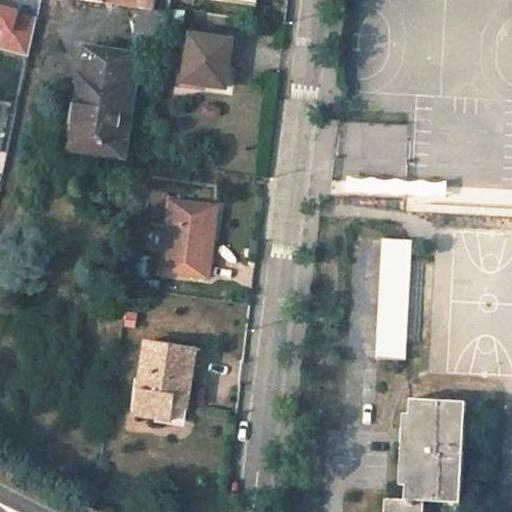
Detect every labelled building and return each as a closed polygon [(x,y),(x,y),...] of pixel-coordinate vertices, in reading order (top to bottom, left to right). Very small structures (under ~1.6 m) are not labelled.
[(153,9),(154,0),(139,0),(139,7),(144,8),(153,9)] [(0,28),(6,30),(1,49),(28,56),(36,22),(16,16),(17,11),(0,6),(0,28)] [(137,55),(161,60),(169,12),(153,9),(144,8),(139,7),(132,55),(137,55)] [(231,39),(191,33),(184,80),(225,85),(231,39)] [(132,55),(84,47),(69,142),(101,147),(100,152),(122,155),(137,55),(132,55)] [(217,209),(171,203),(161,272),(207,278),(217,209)] [(409,241),(379,239),(374,360),(404,361),(409,241)] [(143,289),(145,275),(128,273),(126,287),(143,289)] [(196,350),(147,342),(135,414),(172,420),(176,396),(188,398),(196,350)] [(176,396),(172,420),(184,422),(188,398),(176,396)] [(460,503),(464,402),(409,400),(409,414),(402,414),(400,485),(405,485),(405,500),(384,499),(382,511),(422,511),(423,501),(460,503)]
